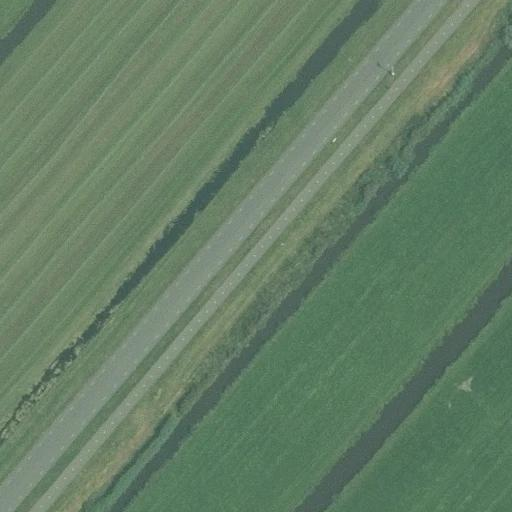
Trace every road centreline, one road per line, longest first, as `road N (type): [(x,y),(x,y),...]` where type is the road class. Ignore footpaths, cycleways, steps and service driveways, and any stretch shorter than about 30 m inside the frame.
road 1 (unknown): [(52,511),(487,0)]
road 2 (secondary): [(432,0),(0,506)]
